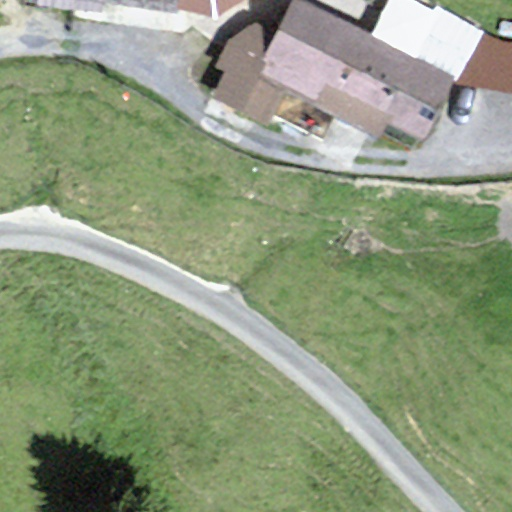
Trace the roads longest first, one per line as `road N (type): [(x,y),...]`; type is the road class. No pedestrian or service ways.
road 1 (track): [(0,228),(39,224),(326,372),(455,511)]
road 2 (track): [(0,51),(107,69),(226,152),(379,181),(511,168)]
